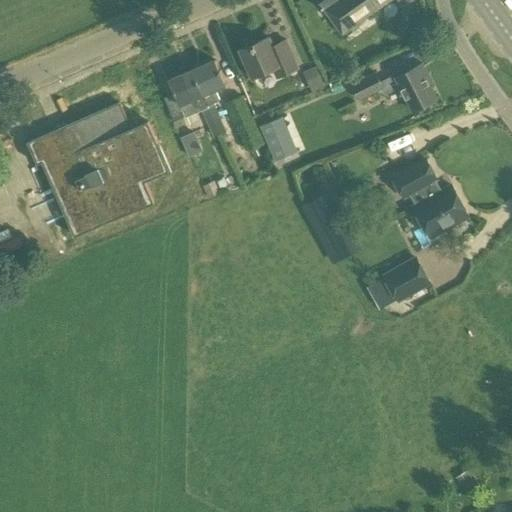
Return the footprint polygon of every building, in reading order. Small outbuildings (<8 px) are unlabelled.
[(399,0),(403,5),(409,0),(318,0),(325,9),(317,15),(322,21),(329,16),(342,34),(389,0),(399,0)] [(273,46),(269,37),(239,49),(251,78),(273,68),(277,77),(298,68),(286,40),(273,46)] [(191,69),(220,134),(225,132),(212,102),(218,100),(214,90),(225,85),(214,59),(191,69)] [(316,64),(304,69),(311,88),(324,84),(316,64)] [(433,84),(422,64),(397,77),(396,75),(380,83),(375,73),(352,84),(360,100),(382,88),(385,93),(400,86),(413,111),(436,99),(429,86),(433,84)] [(214,137),(220,134),(191,69),(169,79),(186,117),(203,110),(214,137)] [(267,152),(243,96),(226,103),(246,148),(250,146),(255,157),(267,152)] [(131,126),(119,100),(65,124),(64,123),(54,128),(54,129),(27,141),(37,163),(42,161),(58,197),(56,197),(61,208),(62,207),(75,236),(155,201),(146,180),(170,169),(148,119),(131,126)] [(265,138),(288,128),(283,116),(260,126),(265,138)] [(441,192),(434,180),(436,178),(426,159),(393,177),(404,196),(410,193),(417,205),(414,207),(431,236),(468,215),(452,186),(441,192)] [(338,204),(319,215),(326,229),(346,218),(338,204)] [(346,218),(326,229),(334,243),(354,233),(346,218)] [(399,302),(432,284),(417,256),(383,274),(385,277),(397,299),(399,302)] [(397,299),(385,277),(368,286),(380,309),(397,299)]
